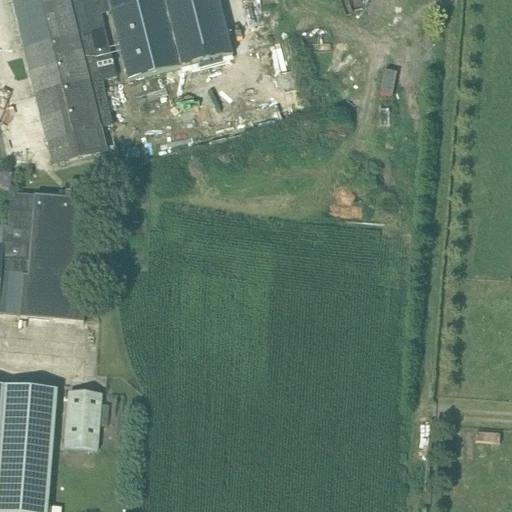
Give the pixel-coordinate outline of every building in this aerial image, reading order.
[(11,0),(52,166),(106,153),(100,130),(113,126),(102,82),(116,79),(102,16),(111,13),(129,84),(233,57),(218,0),(11,0)] [(139,149),(126,150),(127,158),(139,158),(139,149)] [(8,227),(0,226),(0,317),(83,324),(87,282),(81,281),(89,183),(71,181),(70,192),(66,192),(65,199),(10,194),(8,227)] [(0,511),(54,511),(55,508),(48,507),(58,393),(0,387),(0,511)] [(68,394),(64,451),(97,453),(102,397),(68,394)]
